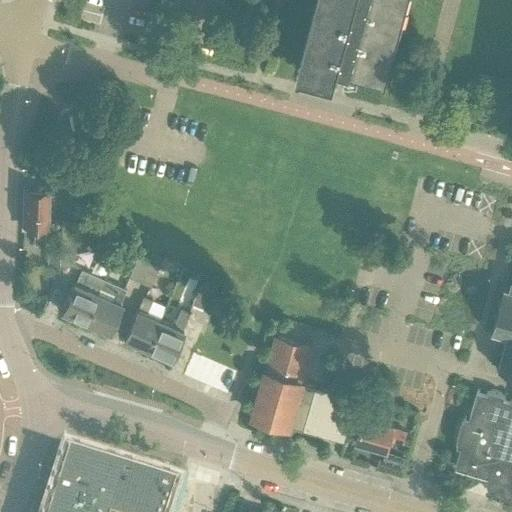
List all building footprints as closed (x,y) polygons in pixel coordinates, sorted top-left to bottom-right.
[(319,0),(301,70),(335,79),(339,63),(348,66),(384,75),(403,0),(319,0)] [(79,178),(85,174),(80,168),(74,172),(79,178)] [(25,187),(23,226),(33,226),(33,243),(44,243),(45,227),(46,194),(62,195),(63,176),(62,176),(51,175),(46,175),(45,188),(41,188),(25,187)] [(59,261),(57,265),(74,265),(74,238),(60,238),(60,253),(59,253),(59,261)] [(128,276),(138,280),(151,251),(141,246),(136,255),(128,276)] [(151,251),(138,280),(150,285),(158,265),(163,256),(151,251)] [(59,261),(59,253),(47,253),(47,265),(57,265),(59,261)] [(182,264),(172,260),(171,262),(170,265),(180,269),(181,267),(182,264)] [(84,321),(103,278),(80,268),(74,282),(73,281),(61,310),(84,321)] [(511,275),(511,281),(509,285),(504,284),(492,329),(507,333),(504,342),(498,365),(511,368),(511,275)] [(108,331),(121,302),(119,301),(125,287),(103,278),(84,321),(108,331)] [(202,308),(211,288),(200,283),(191,303),(202,308)] [(211,288),(202,308),(213,312),(222,292),(211,288)] [(146,347),(159,318),(145,312),(151,299),(142,295),(136,308),(135,308),(123,337),(146,347)] [(159,318),(146,347),(170,358),(182,328),(181,328),(189,311),(180,307),(172,324),(159,318)] [(344,439),(351,413),(355,401),(356,397),(301,382),(311,345),(277,335),(254,414),(344,439)] [(457,438),(457,444),(461,445),(455,466),(488,475),(492,483),(497,492),(504,494),(511,490),(511,489),(511,398),(509,398),(504,397),(505,393),(500,391),(494,389),(488,388),(487,391),(482,390),(477,389),(469,415),(466,414),(462,420),(460,425),(458,432),(457,438)] [(419,397),(408,394),(406,402),(417,404),(419,397)] [(351,413),(364,417),(357,439),(387,447),(390,436),(403,440),(406,430),(393,426),(393,424),(381,421),(385,409),(355,401),(351,413)] [(44,506),(41,511),(168,511),(175,492),(157,486),(160,477),(136,470),(133,478),(67,457),(53,496),(56,497),(52,509),(44,506)]
